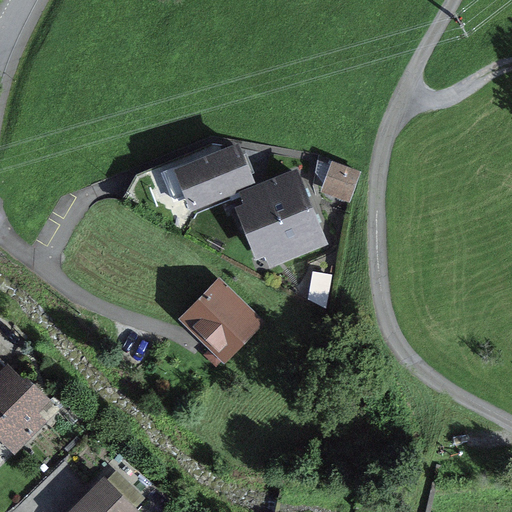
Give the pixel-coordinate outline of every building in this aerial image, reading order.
[(239,142),(172,166),(187,207),(254,183),(239,142)] [(364,167),(334,154),(320,188),(351,200),(364,167)] [(296,177),(242,198),(254,230),(309,209),(296,177)] [(309,209),(254,230),(266,262),(321,241),(309,209)] [(217,274),(180,314),(224,355),(261,315),(217,274)] [(24,381),(8,366),(7,367),(0,374),(0,441),(14,455),(59,410),(26,378),(24,381)] [(146,499),(116,472),(108,482),(137,509),(146,499)] [(108,482),(104,478),(70,511),(139,511),(137,509),(108,482)]
